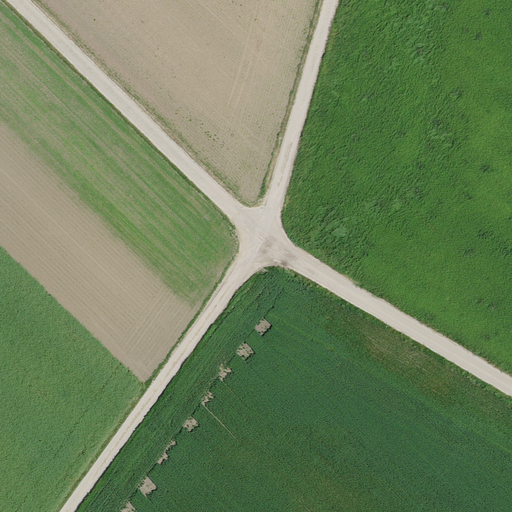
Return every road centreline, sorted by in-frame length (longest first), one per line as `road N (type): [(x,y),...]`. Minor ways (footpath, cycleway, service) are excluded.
road 1 (track): [(16,0),(263,238)]
road 2 (track): [(65,511),(263,238)]
road 3 (track): [(263,238),(511,385)]
road 4 (track): [(263,238),(331,0)]
